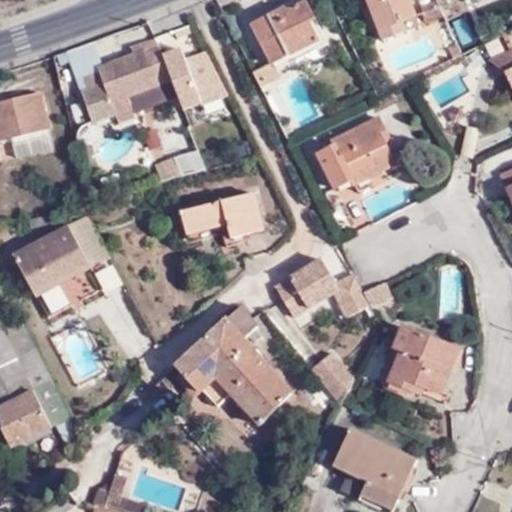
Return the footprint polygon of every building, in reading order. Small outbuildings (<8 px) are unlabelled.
[(217,0),(221,8),(238,0),(217,0)] [(253,24),(273,64),(276,71),(280,69),(330,43),(308,0),(289,10),(287,7),(253,24)] [(416,16),(409,0),(368,0),(384,39),(407,30),(403,21),(416,16)] [(153,39),(137,44),(128,48),(130,56),(142,51),(144,55),(158,51),(153,39)] [(142,51),(130,56),(94,69),(96,75),(101,86),(84,91),(79,94),(90,125),(113,117),(116,126),(133,120),(131,114),(129,110),(174,92),(161,58),(158,51),(144,55),(142,51)] [(227,98),(204,53),(182,61),(178,52),(161,58),(174,92),(176,97),(181,112),(198,106),(198,108),(227,98)] [(276,71),(273,64),(254,72),(261,88),(285,76),(280,69),(276,71)] [(101,86),(96,75),(81,81),(84,91),(101,86)] [(176,97),(174,92),(129,110),(131,114),(176,97)] [(54,125),(43,93),(0,105),(0,143),(16,138),(22,157),(55,146),(50,128),(54,125)] [(387,151),(392,148),(379,123),(333,146),(334,151),(319,157),(335,192),(352,184),(355,190),(396,170),(387,151)] [(186,131),(194,152),(196,155),(212,149),(203,125),(186,131)] [(172,159),(177,179),(203,171),(196,155),(194,152),(172,159)] [(511,205),(511,169),(497,177),(510,206),(511,205)] [(138,216),(135,198),(101,205),(105,223),(138,216)] [(266,235),(257,198),(186,215),(192,240),(233,229),(236,242),(266,235)] [(113,257),(91,214),(18,258),(43,299),(113,257)] [(356,256),(373,256),(372,235),(355,236),(356,256)] [(106,292),(123,283),(111,259),(93,269),(106,292)] [(351,316),(374,305),(367,293),(358,273),(339,283),(323,260),(278,290),(297,319),(337,292),(351,316)] [(396,297),(388,282),(373,290),(381,305),(396,297)] [(374,305),(376,308),(381,305),(373,290),(367,293),(374,305)] [(71,420),(25,321),(7,330),(0,315),(0,301),(1,301),(0,299),(0,421),(12,447),(71,420)] [(229,319),(179,366),(194,384),(202,393),(207,388),(219,403),(233,392),(263,423),(293,396),(246,339),(258,329),(244,311),(232,321),(229,319)] [(126,352),(149,338),(138,318),(114,331),(126,352)] [(442,395),(465,352),(416,329),(405,348),(399,344),(382,375),(406,386),(411,379),(442,395)] [(331,352),(312,367),(343,404),(355,381),(331,352)] [(202,393),(194,384),(184,393),(192,402),(202,393)] [(386,511),(388,511),(415,463),(353,429),(335,463),(366,481),(357,497),(386,511)] [(68,458),(21,477),(28,493),(75,474),(68,458)] [(115,483),(101,490),(111,493),(107,504),(109,506),(126,511),(144,511),(147,506),(121,497),(128,480),(117,476),(115,483)] [(111,493),(101,490),(96,505),(107,509),(109,506),(107,504),(111,493)]
